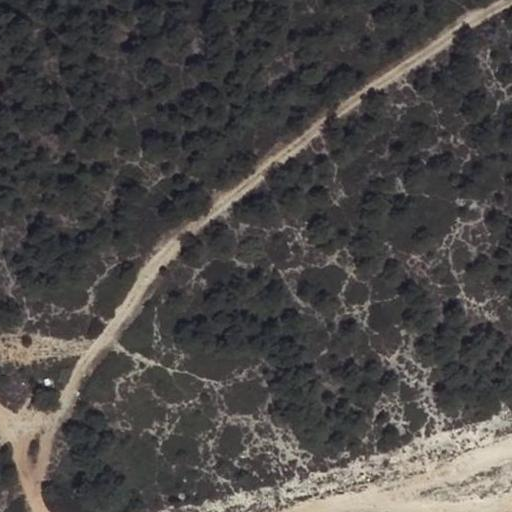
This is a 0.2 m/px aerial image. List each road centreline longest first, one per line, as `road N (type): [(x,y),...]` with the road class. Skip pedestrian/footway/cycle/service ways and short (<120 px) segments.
road 1 (track): [(506,0),(332,117),(215,215),(135,299),(65,392),(35,496)]
road 2 (track): [(192,511),(511,451)]
